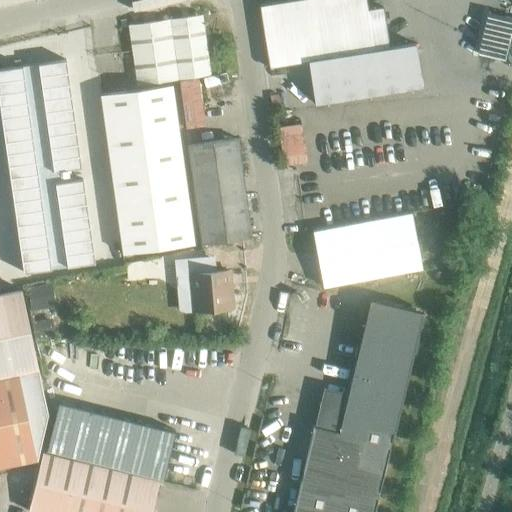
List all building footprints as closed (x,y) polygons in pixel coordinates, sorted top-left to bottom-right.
[(366,0),(290,0),(261,4),(269,68),(308,62),(315,101),(421,86),(412,39),(387,43),(380,7),(369,8),(366,0)] [(487,11),(477,53),(478,53),(503,59),(511,28),(511,23),(511,17),(488,11),(487,11)] [(129,26),(138,85),(211,74),(202,14),(171,20),(129,26)] [(65,59),(30,64),(32,76),(67,71),(65,59)] [(30,64),(0,68),(0,80),(32,76),(30,64)] [(67,71),(32,76),(33,88),(69,83),(67,71)] [(32,76),(0,80),(0,92),(33,88),(32,76)] [(69,83),(33,88),(35,100),(70,95),(69,83)] [(101,95),(125,257),(197,247),(172,84),(101,95)] [(33,88),(0,92),(0,105),(35,100),(33,88)] [(70,95),(35,100),(37,112),(72,107),(70,95)] [(35,100),(0,105),(0,110),(1,117),(37,112),(35,100)] [(72,107),(37,112),(38,124),(74,118),(72,107)] [(37,112),(1,117),(3,129),(38,124),(37,112)] [(74,118),(38,124),(40,136),(76,130),(74,118)] [(38,124),(3,129),(4,141),(40,136),(38,124)] [(76,130),(40,136),(42,147),(77,142),(76,130)] [(40,136),(4,141),(6,153),(42,147),(40,136)] [(187,144),(201,243),(250,237),(237,137),(187,144)] [(77,142),(42,147),(43,159),(79,154),(77,142)] [(42,147),(6,153),(8,165),(43,159),(42,147)] [(79,154),(43,159),(45,171),(61,169),(81,166),(79,154)] [(43,159),(8,165),(9,177),(45,171),(43,159)] [(61,169),(45,171),(47,183),(62,181),(61,169)] [(45,171),(9,177),(11,188),(47,183),(45,171)] [(62,181),(47,183),(48,195),(84,190),(82,178),(62,181)] [(47,183),(11,188),(13,200),(48,195),(47,183)] [(84,190),(48,195),(50,207),(86,202),(84,190)] [(48,195),(13,200),(15,212),(50,207),(48,195)] [(86,202),(50,207),(52,219),(87,214),(86,202)] [(50,207),(15,212),(16,224),(52,219),(50,207)] [(312,231),(322,286),(421,267),(411,212),(312,231)] [(87,214),(52,219),(54,231),(89,225),(87,214)] [(52,219),(16,224),(18,236),(54,231),(52,219)] [(89,225),(54,231),(55,243),(91,237),(89,225)] [(54,231),(18,236),(20,248),(55,243),(54,231)] [(91,237),(55,243),(57,254),(92,249),(91,237)] [(55,243),(20,248),(21,260),(57,254),(55,243)] [(92,249),(57,254),(59,267),(94,262),(92,249)] [(57,254),(21,260),(23,272),(59,267),(57,254)] [(192,290),(194,310),(231,307),(228,270),(191,273),(191,277),(189,279),(190,288),(192,290)] [(0,466),(36,459),(47,410),(21,289),(0,293),(0,466)] [(340,435),(318,427),(295,511),(374,511),(392,435),(398,439),(428,321),(371,307),(340,435)] [(58,401),(46,448),(163,477),(175,430),(58,401)] [(28,510),(35,511),(150,511),(158,480),(42,452),(28,510)]
